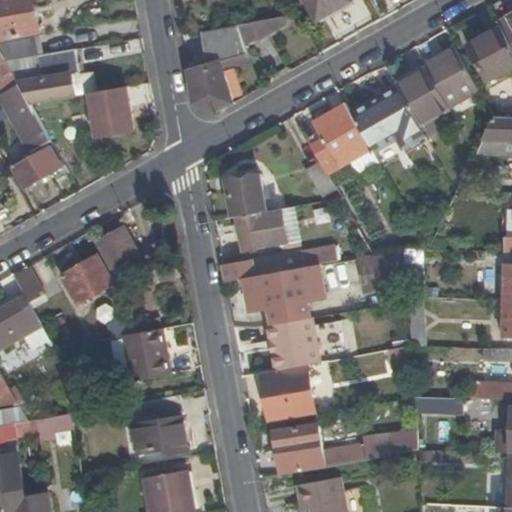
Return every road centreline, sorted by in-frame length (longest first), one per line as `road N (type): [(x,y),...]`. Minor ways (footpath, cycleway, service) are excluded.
road 1 (residential): [(247,511),(182,156)]
road 2 (residential): [(182,156),(465,0)]
road 3 (residential): [(0,259),(182,156)]
road 4 (residential): [(182,156),(157,0)]
